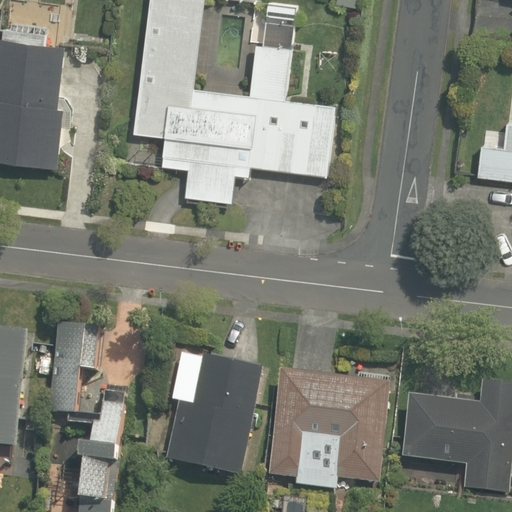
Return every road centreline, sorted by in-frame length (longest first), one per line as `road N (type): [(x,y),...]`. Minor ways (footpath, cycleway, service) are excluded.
road 1 (residential): [(384,296),(0,248)]
road 2 (residential): [(427,0),(384,296)]
road 3 (residential): [(511,311),(384,296)]
